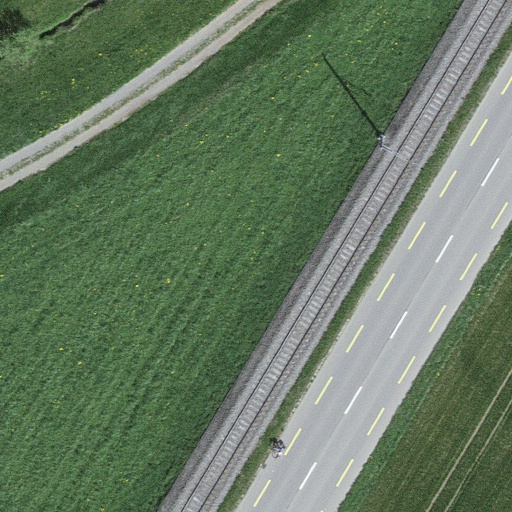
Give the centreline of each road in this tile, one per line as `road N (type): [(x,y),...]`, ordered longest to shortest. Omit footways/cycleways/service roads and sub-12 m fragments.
road 1 (secondary): [(511,136),(285,511)]
road 2 (track): [(270,0),(0,181)]
